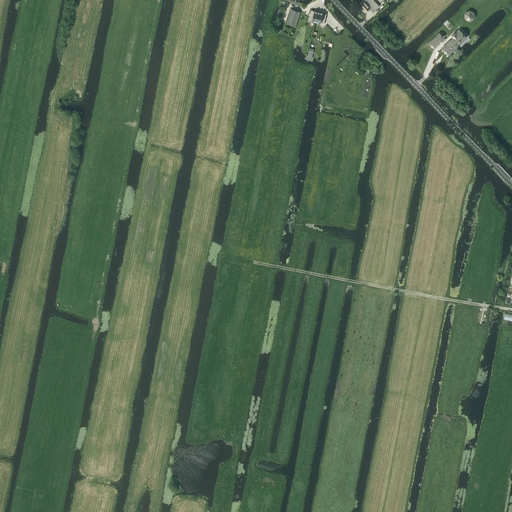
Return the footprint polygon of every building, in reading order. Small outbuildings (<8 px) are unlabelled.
[(379,6),(373,0),(363,0),(359,4),(365,11),(370,7),(373,11),(379,6)] [(295,26),(300,12),(291,9),(287,23),(295,26)] [(314,11),(311,10),(308,20),(311,21),(312,20),(312,21),(315,21),(318,12),(314,11)] [(323,13),(318,12),(315,21),(321,23),(321,22),(321,23),(324,24),(326,14),(323,13)] [(454,39),(452,41),(451,40),(449,41),(442,48),(448,55),(454,50),(457,53),(459,50),(456,47),(467,36),(463,32),(462,33),(458,29),(457,30),(451,36),(454,39)] [(434,49),(439,44),(441,40),(444,37),(439,32),(428,43),(434,49)]
